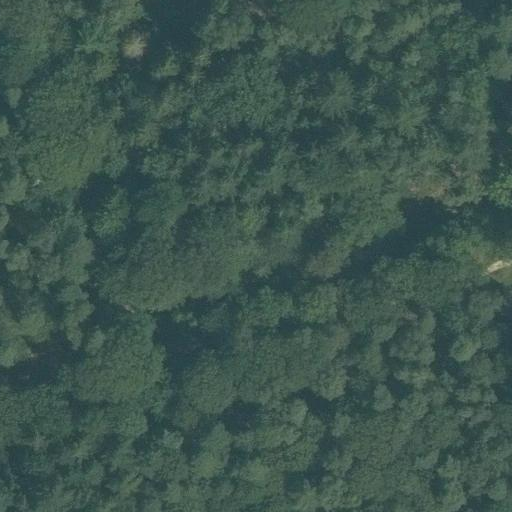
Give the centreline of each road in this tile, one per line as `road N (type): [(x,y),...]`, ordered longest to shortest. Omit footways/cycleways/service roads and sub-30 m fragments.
road 1 (track): [(511,249),(200,340),(0,426)]
road 2 (track): [(146,360),(103,238),(231,155),(260,98),(259,48),(204,4)]
